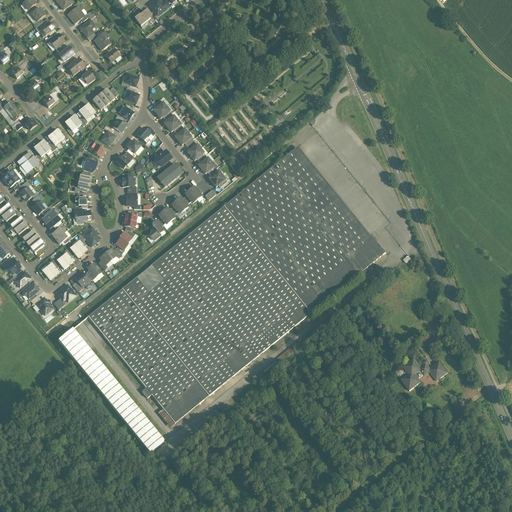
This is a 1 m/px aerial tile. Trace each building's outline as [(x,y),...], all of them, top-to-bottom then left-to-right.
[(32,0),(29,0),(23,5),(28,11),(29,12),(31,9),(37,5),(32,0)] [(57,0),(56,1),(64,11),(74,3),(71,0),(57,0)] [(157,18),(166,11),(161,4),(157,0),(149,7),(157,18)] [(165,1),(161,4),(166,11),(171,8),(168,4),(165,1)] [(78,7),(67,16),(75,26),(82,20),(85,18),(84,18),(86,17),(78,7)] [(147,9),(144,12),(150,19),(153,16),(147,9)] [(40,10),(32,16),(38,23),(41,20),(46,17),(40,10)] [(144,12),(134,19),(141,28),(144,26),(145,27),(149,24),(148,22),(151,20),(150,19),(144,12)] [(90,21),(80,29),(87,39),(88,39),(94,34),(91,31),(95,27),(95,26),(90,21)] [(43,23),(37,28),(39,31),(41,30),(45,26),(43,23)] [(49,24),(49,23),(45,26),(41,30),(43,33),(46,37),(50,33),(51,34),(55,31),(49,24)] [(99,38),(95,41),(94,42),(102,52),(109,46),(106,41),(109,39),(105,33),(99,38)] [(52,40),(50,42),(50,43),(56,50),(66,42),(60,35),(52,40)] [(75,55),(70,47),(60,55),(63,59),(66,62),(67,61),(75,55)] [(115,50),(106,57),(111,64),(120,57),(115,50)] [(1,56),(0,57),(0,62),(3,66),(9,61),(4,54),(1,56)] [(71,66),(68,68),(69,69),(67,70),(73,77),(81,71),(85,68),(79,60),(71,66)] [(15,71),(11,74),(17,81),(23,76),(18,69),(15,71)] [(89,72),(82,78),(85,83),(86,82),(88,86),(95,80),(89,72)] [(101,72),(96,76),(101,81),(105,77),(101,72)] [(139,79),(127,75),(124,83),(124,84),(131,86),(135,88),(137,83),(139,79)] [(165,81),(159,84),(163,91),(169,88),(165,81)] [(32,84),(28,87),(34,93),(40,88),(35,82),(32,84)] [(62,84),(58,88),(64,93),(68,90),(62,84)] [(49,93),(51,96),(59,89),(57,87),(49,93)] [(108,92),(107,91),(105,93),(103,95),(102,94),(102,95),(110,104),(110,103),(112,102),(114,100),(114,99),(112,97),(108,92)] [(135,94),(128,91),(128,92),(124,100),(136,105),(137,101),(139,96),(135,94)] [(110,104),(102,95),(100,96),(100,97),(98,98),(97,98),(98,98),(105,108),(106,108),(105,107),(107,105),(108,106),(110,104)] [(47,100),(43,102),(49,109),(55,104),(50,97),(47,100)] [(105,108),(98,98),(96,100),(94,102),(93,101),(93,102),(94,104),(98,108),(100,111),(101,112),(101,111),(103,109),(105,108)] [(16,110),(11,103),(5,108),(4,109),(6,112),(7,111),(11,115),(16,110)] [(156,110),(153,111),(157,116),(166,108),(163,104),(156,110)] [(92,110),(88,106),(84,110),(91,118),(95,114),(92,110)] [(166,108),(157,116),(160,120),(163,118),(170,113),(166,108)] [(132,113),(126,109),(121,116),(129,121),(134,114),(132,113)] [(22,117),(16,110),(11,115),(14,119),(13,120),(15,123),(18,121),(22,117)] [(91,118),(84,110),(79,113),(83,118),(86,122),(91,118)] [(78,122),(75,117),(70,121),(77,129),(81,125),(78,122)] [(166,123),(164,125),(168,129),(177,121),(173,117),(166,123)] [(32,120),(26,125),(31,131),(37,126),(32,120)] [(77,129),(70,121),(65,124),(69,129),(72,133),(77,129)] [(177,121),(168,129),(171,133),(173,131),(180,126),(177,121)] [(118,122),(114,129),(122,134),(126,128),(121,123),(118,122)] [(182,128),(180,126),(173,131),(175,134),(182,128)] [(147,132),(151,135),(153,137),(155,135),(150,128),(147,132)] [(147,132),(144,129),(137,137),(142,141),(146,144),(149,140),(147,139),(151,135),(147,132)] [(177,136),(175,138),(178,142),(188,135),(184,130),(177,136)] [(57,131),(53,135),(60,143),(64,140),(61,136),(57,131)] [(108,132),(101,141),(110,147),(116,138),(112,135),(108,132)] [(60,143),(53,135),(48,139),(52,143),(55,147),(60,143)] [(188,135),(178,142),(182,146),(184,145),(191,139),(188,135)] [(47,147),(44,142),(39,146),(46,154),(50,151),(47,147)] [(141,147),(134,142),(128,149),(129,150),(135,155),(141,147)] [(46,154),(39,146),(34,150),(38,154),(41,158),(46,154)] [(97,146),(92,154),(100,158),(104,151),(101,149),(97,146)] [(190,152),(187,153),(191,158),(200,150),(197,146),(190,152)] [(155,154),(158,159),(164,154),(159,148),(155,154)] [(136,156),(135,155),(129,150),(127,153),(134,159),(136,156)] [(200,150),(191,158),(194,162),(197,160),(204,155),(200,150)] [(172,160),(166,152),(164,154),(158,159),(155,161),(158,166),(160,164),(162,167),(172,160)] [(30,153),(24,158),(33,169),(39,164),(34,158),(30,153)] [(134,159),(127,153),(123,158),(125,160),(126,160),(130,163),(134,159)] [(290,154),(224,208),(310,315),(385,254),(373,240),(365,246),(290,154)] [(121,157),(119,160),(118,160),(115,163),(124,170),(126,167),(130,163),(126,160),(125,160),(123,158),(121,157)] [(33,169),(24,158),(18,163),(22,168),(27,174),(33,169)] [(200,165),(198,167),(202,171),(211,163),(207,159),(200,165)] [(97,164),(87,160),(86,163),(84,168),(92,171),(94,172),(96,168),(97,164)] [(211,163),(202,171),(205,175),(207,173),(214,168),(211,163)] [(182,174),(176,165),(158,180),(164,188),(182,174)] [(218,172),(216,170),(209,176),(211,178),(218,172)] [(8,175),(2,180),(6,184),(16,177),(15,175),(12,172),(9,174),(8,175)] [(211,178),(209,180),(212,184),(222,177),(218,172),(211,178)] [(82,175),(81,178),(80,178),(79,182),(80,182),(88,184),(90,184),(91,180),(89,180),(90,177),(82,175)] [(16,177),(6,184),(10,189),(15,185),(17,183),(19,181),(16,177)] [(222,177),(212,184),(216,189),(218,187),(225,181),(222,177)] [(128,180),(122,180),(122,188),(127,189),(133,189),(133,188),(133,185),(135,185),(135,183),(135,182),(135,180),(133,180),(128,180)] [(225,181),(218,187),(220,189),(227,183),(225,181)] [(88,184),(80,182),(80,185),(79,184),(78,189),(80,189),(87,191),(89,191),(90,187),(88,186),(88,184)] [(21,188),(20,188),(23,192),(27,189),(30,186),(27,183),(21,188)] [(195,190),(194,188),(189,192),(197,201),(201,198),(200,196),(195,190)] [(20,195),(26,203),(32,198),(34,196),(27,189),(23,192),(20,195)] [(197,201),(189,192),(185,195),(187,197),(191,203),(193,204),(197,201)] [(128,199),(126,199),(126,207),(134,207),(137,207),(137,199),(128,199)] [(182,201),(181,199),(176,202),(184,212),(188,208),(187,207),(182,201)] [(32,208),(38,216),(41,214),(45,211),(41,206),(43,205),(40,202),(35,206),(32,208)] [(184,212),(176,202),(172,206),(173,208),(178,213),(180,215),(184,212)] [(0,213),(0,214),(1,216),(1,217),(2,219),(12,211),(10,209),(10,210),(8,207),(9,207),(8,206),(0,213)] [(169,211),(167,210),(163,213),(171,222),(175,219),(173,217),(169,211)] [(2,219),(3,219),(5,221),(4,221),(6,224),(7,223),(12,219),(16,216),(14,214),(13,214),(12,212),(12,211),(2,219)] [(42,221),(46,226),(57,217),(53,212),(42,221)] [(90,213),(83,214),(74,215),(75,220),(77,220),(77,226),(84,225),(83,222),(91,221),(91,218),(90,213)] [(171,222),(163,213),(159,217),(161,219),(165,225),(166,226),(171,222)] [(46,226),(50,231),(61,222),(57,217),(46,226)] [(11,228),(12,227),(14,230),(13,230),(15,232),(24,224),(22,222),(22,223),(20,220),(21,220),(21,219),(15,224),(11,228)] [(161,229),(156,223),(153,225),(153,227),(154,230),(155,230),(159,235),(164,232),(161,229)] [(15,232),(14,232),(15,233),(15,232),(17,234),(19,237),(19,236),(24,232),(28,229),(26,227),(24,225),(25,224),(24,224),(15,232)] [(86,241),(91,248),(98,243),(96,239),(95,236),(97,235),(92,229),(82,237),(86,241)] [(64,235),(60,230),(55,234),(52,236),(56,241),(64,235)] [(159,235),(155,230),(154,230),(152,232),(150,237),(154,242),(161,237),(159,235)] [(23,241),(24,241),(26,243),(27,245),(36,238),(35,236),(34,236),(33,234),(33,233),(28,237),(23,241)] [(126,235),(124,234),(119,240),(120,240),(127,246),(127,245),(132,240),(126,235)] [(64,235),(56,241),(60,246),(63,243),(67,240),(68,239),(64,235)] [(27,245),(27,246),(28,245),(30,247),(29,248),(31,250),(40,242),(38,240),(36,238),(37,238),(37,237),(27,245)] [(127,246),(120,240),(116,246),(118,248),(124,252),(124,251),(128,246),(127,245),(127,246)] [(31,250),(30,250),(31,250),(33,252),(35,254),(36,254),(40,250),(44,247),(42,245),(40,243),(41,242),(31,250)] [(84,248),(79,243),(75,246),(82,256),(87,252),(84,248)] [(10,254),(2,245),(0,246),(0,255),(3,259),(10,254)] [(82,256),(75,246),(70,250),(75,256),(78,260),(82,256)] [(124,252),(118,248),(116,250),(121,256),(125,252),(124,251),(124,252)] [(121,256),(116,250),(113,253),(117,258),(119,260),(122,257),(121,256)] [(113,253),(111,251),(105,255),(111,262),(117,258),(113,253)] [(69,259),(66,255),(62,259),(68,267),(73,263),(69,259)] [(111,262),(105,255),(100,260),(101,262),(105,267),(111,262)] [(20,269),(13,259),(9,262),(2,268),(6,272),(9,269),(14,274),(20,269)] [(68,267),(62,259),(57,262),(60,266),(64,271),(68,267)] [(105,267),(101,262),(98,265),(104,272),(107,269),(105,267)] [(56,271),(52,265),(47,269),(55,278),(59,275),(56,271)] [(101,274),(94,265),(88,270),(89,272),(95,279),(101,274)] [(50,282),(55,278),(47,269),(42,273),(47,278),(50,282)] [(95,279),(89,272),(87,274),(92,280),(92,281),(95,279)] [(17,279),(14,282),(20,289),(30,280),(25,273),(17,279)] [(83,274),(75,280),(77,283),(82,289),(84,287),(88,285),(87,284),(89,282),(84,276),(83,274)] [(15,277),(9,282),(11,285),(14,282),(17,279),(15,277)] [(77,283),(72,287),(78,294),(83,290),(82,289),(77,283)] [(34,285),(23,294),(23,296),(24,297),(26,297),(28,300),(29,300),(34,296),(39,291),(34,285)] [(68,305),(77,298),(68,287),(56,296),(61,301),(64,305),(66,302),(68,305)] [(175,424),(209,397),(122,291),(89,318),(175,424)] [(36,298),(31,302),(34,307),(36,306),(41,301),(37,297),(36,298)] [(41,301),(36,306),(45,317),(53,310),(49,305),(49,304),(46,300),(46,301),(44,299),(41,301)] [(65,307),(64,305),(61,301),(55,306),(59,312),(65,307)] [(58,343),(150,455),(164,444),(72,331),(58,343)] [(414,360),(396,374),(410,392),(420,383),(415,377),(420,373),(422,375),(423,374),(426,375),(427,376),(429,374),(437,383),(448,375),(439,363),(430,370),(427,367),(428,363),(425,363),(424,366),(421,369),(414,360)] [(258,384),(265,377),(260,372),(253,379),(258,384)] [(219,407),(215,411),(219,415),(223,412),(219,407)]
